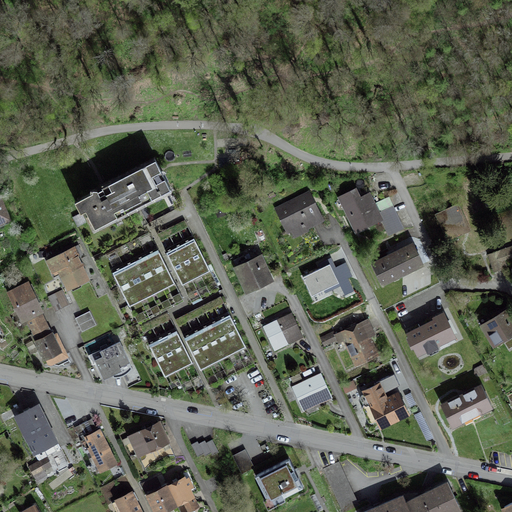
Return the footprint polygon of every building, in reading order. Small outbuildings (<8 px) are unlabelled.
[(171,186),(155,158),(82,199),(98,227),(171,186)] [(375,206),(370,195),(359,201),(354,192),(341,198),(358,232),(380,221),(387,236),(402,229),(388,200),(375,206)] [(320,220),(309,196),(278,210),(289,235),(320,220)] [(459,207),(437,217),(449,241),(471,231),(459,207)] [(185,243),(198,270),(208,265),(194,238),(185,243)] [(198,270),(185,243),(175,247),(189,275),(198,270)] [(415,246),(377,266),(386,282),(423,262),(415,246)] [(189,275),(175,247),(166,252),(180,279),(189,275)] [(158,249),(146,255),(160,281),(172,275),(158,249)] [(511,249),(490,257),(493,265),(511,258),(511,249)] [(86,277),(73,250),(55,259),(68,286),(86,277)] [(149,287),(160,281),(146,255),(135,261),(149,287)] [(286,283),(272,257),(243,272),(257,299),(286,283)] [(138,293),(149,287),(135,261),(124,266),(138,293)] [(198,270),(207,288),(217,283),(208,265),(198,270)] [(338,283),(330,265),(303,279),(312,296),(338,283)] [(126,299),(138,293),(124,266),(112,272),(126,299)] [(207,288),(198,270),(189,275),(180,279),(193,304),(202,299),(199,292),(207,288)] [(14,293),(33,333),(49,325),(30,285),(14,293)] [(63,290),(47,297),(54,310),(69,303),(63,290)] [(157,290),(140,299),(149,315),(166,306),(157,290)] [(140,299),(130,305),(128,305),(137,321),(149,315),(140,299)] [(89,311),(75,318),(81,330),(95,324),(89,311)] [(511,335),(511,317),(507,311),(484,327),(498,346),(511,335)] [(229,314),(220,318),(235,346),(244,342),(229,314)] [(0,337),(9,332),(0,316),(0,337)] [(294,317),(267,328),(275,348),(302,336),(294,317)] [(454,336),(444,317),(408,335),(418,354),(454,336)] [(220,318),(211,323),(225,351),(235,346),(220,318)] [(211,323),(202,328),(217,355),(225,351),(211,323)] [(65,359),(49,325),(33,333),(50,367),(65,359)] [(202,328),(194,332),(208,360),(217,355),(202,328)] [(363,328),(344,336),(358,365),(376,356),(363,328)] [(176,330),(167,335),(181,362),(191,357),(176,330)] [(199,364),(208,360),(194,332),(184,337),(199,364)] [(167,335),(158,340),(172,367),(181,362),(167,335)] [(164,371),(172,367),(158,340),(150,344),(164,371)] [(134,370),(119,342),(93,356),(108,384),(134,370)] [(331,394),(323,377),(299,390),(307,406),(331,394)] [(406,415),(398,395),(387,400),(379,382),(365,388),(381,425),(406,415)] [(490,407),(481,389),(446,408),(455,426),(490,407)] [(37,405),(16,415),(36,459),(58,449),(37,405)] [(159,421),(129,434),(146,471),(176,458),(159,421)] [(98,433),(80,442),(95,471),(114,462),(98,433)] [(198,441),(193,444),(191,445),(198,456),(204,453),(205,456),(211,452),(212,454),(219,451),(212,439),(206,442),(205,440),(199,443),(198,441)] [(30,466),(34,472),(49,464),(46,457),(30,466)] [(303,489),(287,461),(258,477),(274,505),(303,489)] [(339,463),(324,469),(342,511),(356,504),(339,463)] [(186,477),(168,486),(176,503),(180,511),(182,511),(199,504),(186,477)] [(156,511),(157,511),(176,503),(168,486),(148,495),(156,511)] [(451,486),(409,503),(413,511),(454,511),(461,509),(451,486)] [(138,511),(131,495),(113,504),(117,511),(138,511)] [(413,511),(409,503),(406,496),(368,511),(413,511)]
